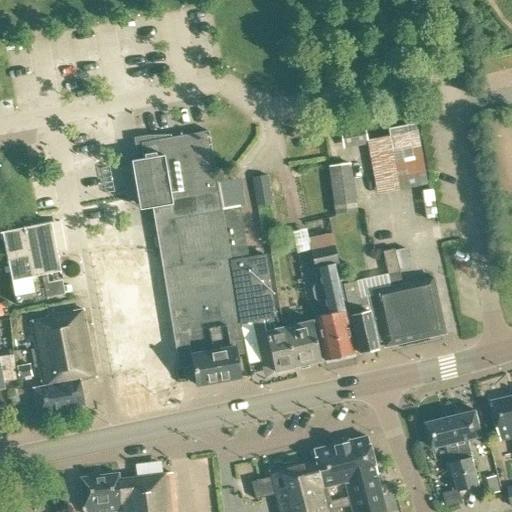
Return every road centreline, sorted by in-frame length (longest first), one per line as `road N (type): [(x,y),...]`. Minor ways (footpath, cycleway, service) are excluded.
road 1 (residential): [(0,124),(188,85),(226,87),(268,110),(431,79),(445,84),(456,108),(498,353)]
road 2 (secondary): [(0,462),(376,383)]
road 3 (residential): [(425,511),(376,383)]
road 4 (secondary): [(376,383),(498,353)]
